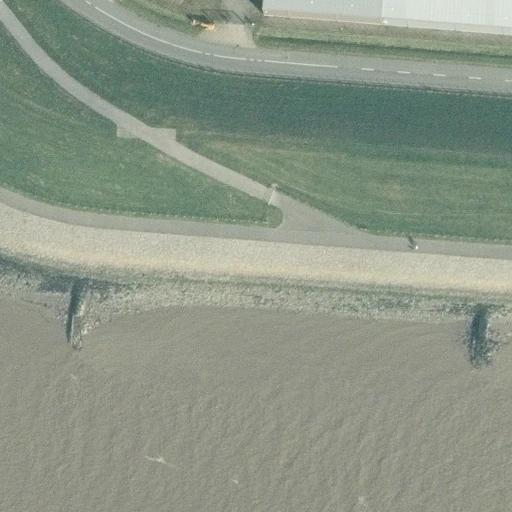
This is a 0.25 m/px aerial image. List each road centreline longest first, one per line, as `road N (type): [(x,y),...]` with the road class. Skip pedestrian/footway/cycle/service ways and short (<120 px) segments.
road 1 (tertiary): [(511,85),(222,62),(158,44),(78,0)]
road 2 (track): [(0,9),(95,108),(298,214),(323,244)]
road 3 (track): [(511,259),(219,236)]
road 4 (track): [(0,196),(120,225),(219,236)]
